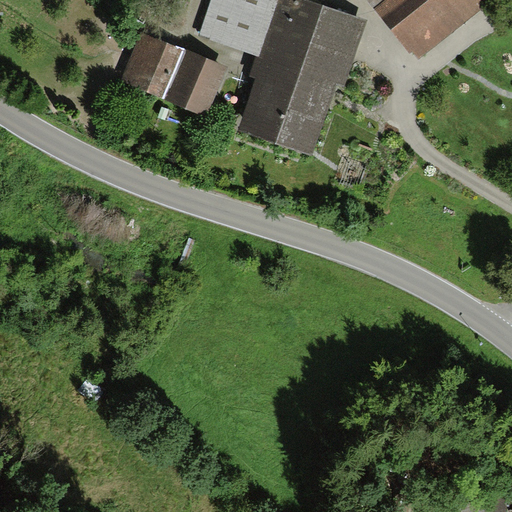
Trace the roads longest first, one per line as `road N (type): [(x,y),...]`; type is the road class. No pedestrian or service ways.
road 1 (tertiary): [(0,106),(78,157),(244,208),(415,280),(488,324)]
road 2 (unknown): [(511,216),(418,159),(388,57)]
